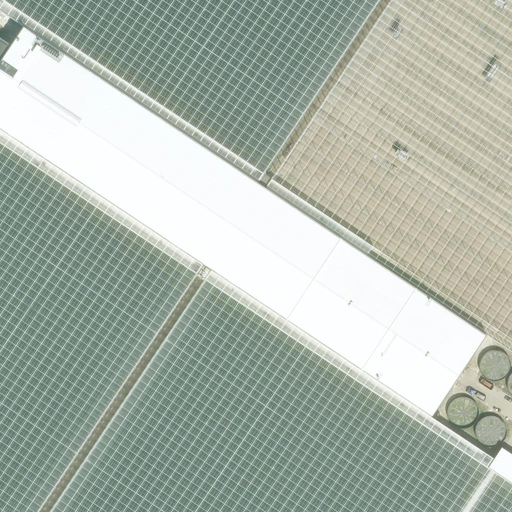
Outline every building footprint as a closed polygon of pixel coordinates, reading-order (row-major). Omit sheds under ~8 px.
[(0,0),(13,9),(38,26),(388,260),(463,309),(511,342),(511,0),(392,0),(277,173),(269,168),(380,0),(0,0)] [(0,13),(0,131),(420,412),(474,330),(0,13)] [(0,144),(0,511),(39,511),(197,276),(0,144)] [(511,511),(511,486),(206,282),(51,511),(511,511)] [(511,456),(502,450),(488,470),(511,485),(511,456)]
